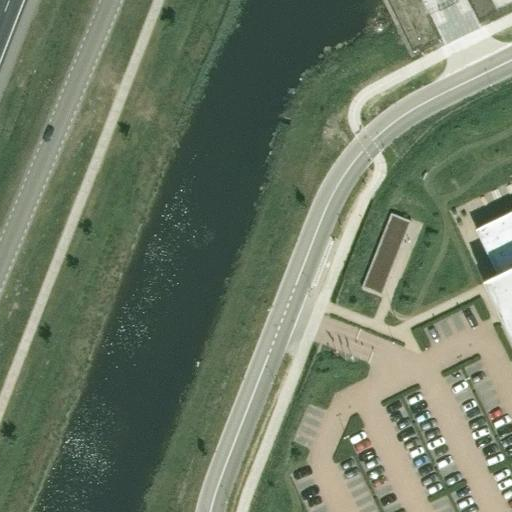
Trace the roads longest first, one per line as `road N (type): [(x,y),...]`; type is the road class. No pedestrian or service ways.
road 1 (unclassified): [(368,144),(331,194),(209,511)]
road 2 (unclassified): [(0,263),(110,0)]
road 3 (unclassified): [(368,144),(419,105),(511,60)]
